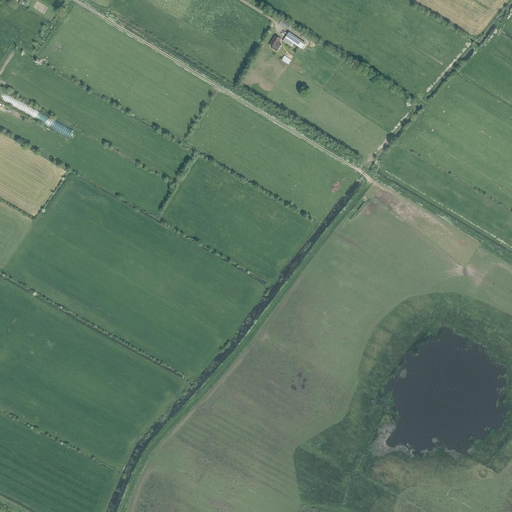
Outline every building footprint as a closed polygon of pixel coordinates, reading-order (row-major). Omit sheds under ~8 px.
[(288,28),(290,25),(282,20),(280,23),(288,28)] [(285,38),(292,43),(301,49),(306,43),(289,32),(285,38)] [(275,36),(269,45),(272,46),(271,48),(276,51),(280,45),(278,44),(280,39),(275,36)] [(281,60),(288,64),(291,59),(284,55),(281,60)] [(0,92),(0,99),(42,121),(43,120),(48,123),(50,119),(47,118),(47,117),(0,92)] [(70,137),(74,129),(52,120),(49,128),(70,137)]
